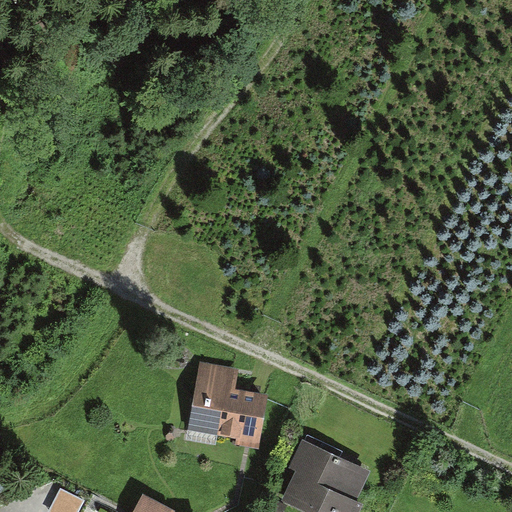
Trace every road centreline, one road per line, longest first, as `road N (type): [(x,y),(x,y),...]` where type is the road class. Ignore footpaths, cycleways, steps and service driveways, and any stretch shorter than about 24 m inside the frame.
road 1 (track): [(511,470),(151,302)]
road 2 (track): [(151,302),(138,271),(144,229),(299,0)]
road 3 (track): [(151,302),(0,227)]
road 4 (track): [(0,118),(7,49),(28,0)]
